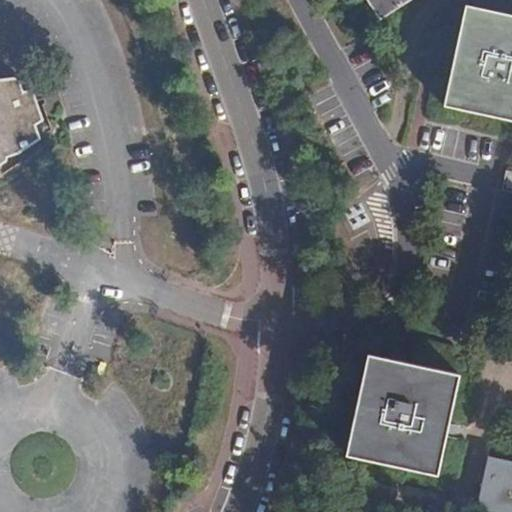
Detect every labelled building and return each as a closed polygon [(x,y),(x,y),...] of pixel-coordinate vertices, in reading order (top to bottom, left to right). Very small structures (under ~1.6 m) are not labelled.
[(372,0),(384,18),(412,0),(372,0)] [(511,15),(466,6),(457,47),(454,62),(444,106),(511,119),(511,15)] [(0,164),(5,161),(6,155),(15,154),(40,138),(36,124),(43,119),(32,90),(23,90),(18,77),(0,78),(0,164)] [(511,172),(508,172),(503,191),(511,193),(511,172)] [(345,455),(436,475),(445,435),(448,422),(459,374),(399,361),(368,354),(345,455)] [(511,459),(489,455),(478,502),(504,508),(511,510),(511,459)]
